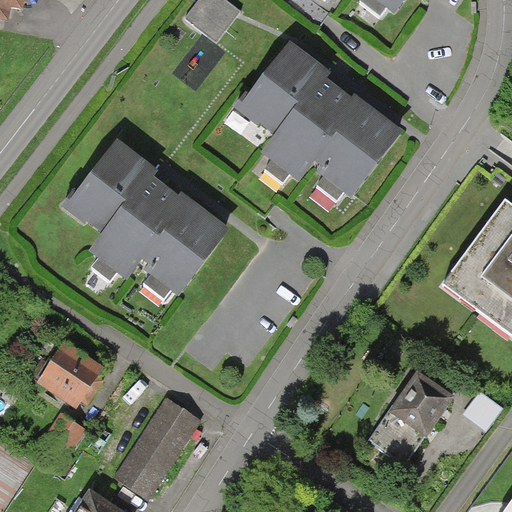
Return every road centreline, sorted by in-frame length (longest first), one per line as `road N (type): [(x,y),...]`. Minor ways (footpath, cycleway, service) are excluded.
road 1 (residential): [(254,419),(478,105),(503,35),(503,0)]
road 2 (residential): [(117,0),(0,153)]
road 3 (residential): [(254,419),(111,336)]
